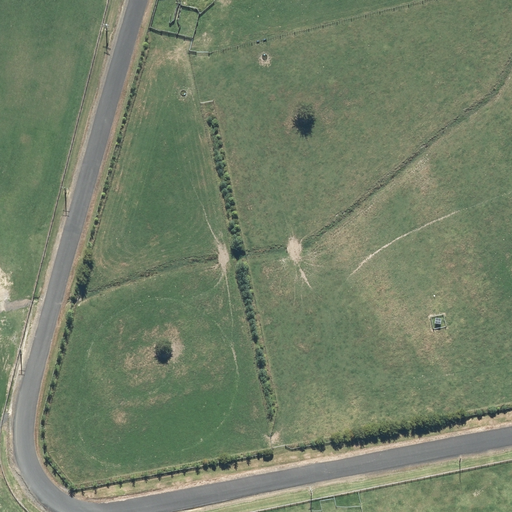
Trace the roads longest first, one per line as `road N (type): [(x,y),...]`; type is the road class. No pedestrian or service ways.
road 1 (unclassified): [(136,0),(25,424),(35,478),(58,503),(85,511)]
road 2 (unclassified): [(113,511),(511,435)]
